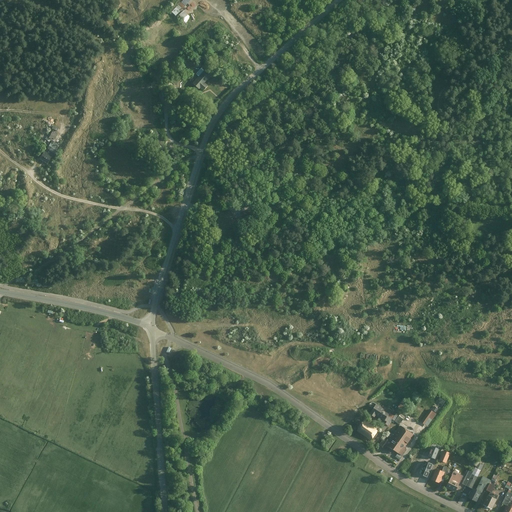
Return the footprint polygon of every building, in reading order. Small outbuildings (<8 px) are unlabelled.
[(182,0),(178,6),(180,8),(182,9),(190,0),(182,0)] [(168,15),(164,19),(166,21),(170,17),(171,18),(173,15),(174,16),(179,11),(178,10),(180,8),(178,6),(171,13),(170,12),(168,15)] [(183,10),(178,15),(183,20),(188,15),(183,10)] [(163,18),(155,27),(162,34),(170,25),(166,21),(164,19),(163,18)] [(145,32),(138,40),(145,46),(152,39),(145,32)] [(188,60),(187,64),(196,67),(197,62),(193,61),(194,59),(188,58),(188,60)] [(201,67),(195,74),(198,77),(192,84),(198,89),(199,88),(203,91),(208,86),(205,83),(210,76),(201,67)] [(50,138),(47,136),(46,139),(51,141),(53,137),(57,139),(59,134),(53,131),(50,138)] [(47,155),(44,152),(39,159),(46,164),(50,159),(51,160),(57,151),(55,150),(58,146),(52,142),(46,150),(49,151),(47,155)] [(231,220),(232,227),(229,227),(230,232),(241,232),(240,226),(245,226),(245,219),(239,219),(231,220)] [(404,399),(399,407),(404,410),(409,402),(404,399)] [(389,423),(393,416),(378,405),(373,413),(389,423)] [(430,409),(421,422),(427,426),(436,414),(430,409)] [(357,431),(371,440),(377,431),(363,421),(357,431)] [(388,447),(400,455),(414,435),(403,427),(388,447)] [(449,462),(452,451),(445,449),(441,460),(449,462)] [(439,483),(444,472),(436,469),(432,480),(439,483)] [(464,484),(472,488),(479,475),(470,471),(464,484)] [(456,491),(463,476),(454,472),(447,487),(456,491)] [(471,500),(478,503),(488,483),(482,479),(471,500)] [(496,485),(490,482),(487,488),(493,491),(496,485)] [(484,507),(492,511),(499,496),(491,492),(484,507)]
